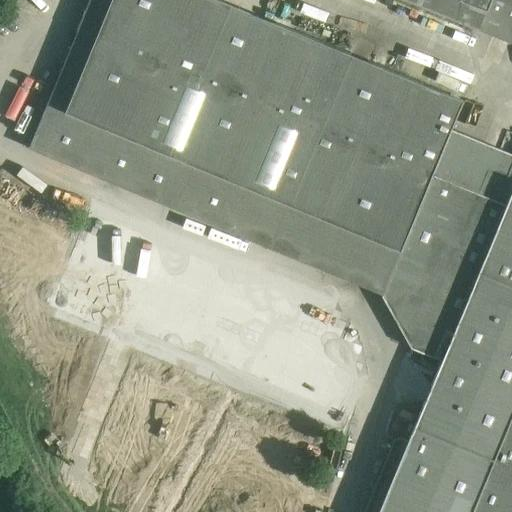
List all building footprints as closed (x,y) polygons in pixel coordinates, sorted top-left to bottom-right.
[(426,85),(221,0),(88,0),(76,30),(77,30),(47,102),(49,103),(48,104),(64,111),(64,112),(269,197),(400,251),(418,208),(450,129),(462,100),(437,89),(465,22),(453,18),(426,85)] [(421,12),(390,0),(354,0),(416,25),(421,12)] [(511,0),(409,0),(453,18),(465,22),(511,41),(511,0)] [(436,18),(421,12),(416,25),(414,30),(429,36),(436,18)] [(511,47),(511,44),(491,36),(488,45),(509,53),(511,47)] [(269,197),(64,112),(64,111),(48,104),(49,103),(47,102),(28,148),(251,240),(269,197)] [(482,113),(482,111),(482,108),(480,106),(478,104),(475,104),(473,104),(471,106),(469,108),(469,111),(469,113),(471,116),(473,117),(476,118),(478,117),(481,116),(482,113)] [(511,108),(510,108),(507,107),(504,108),(501,110),(500,112),(499,115),(500,118),(502,121),(504,122),(507,123),(510,122),(511,121),(511,108)] [(475,130),(475,127),(475,124),(473,122),(471,121),(468,120),(465,121),(463,122),(462,124),(461,127),(462,130),(463,132),(466,134),(468,134),(471,133),(473,132),(475,130)] [(507,139),(508,136),(507,133),(505,130),(502,128),(499,128),(496,129),(493,130),(492,133),(491,136),(492,139),(494,142),(496,144),(499,144),(503,144),(505,142),(507,139)] [(511,511),(511,154),(450,129),(418,208),(447,220),(452,208),(467,214),(464,220),(494,232),(450,338),(423,327),(414,347),(412,346),(411,348),(441,360),(378,511),(511,511)]
